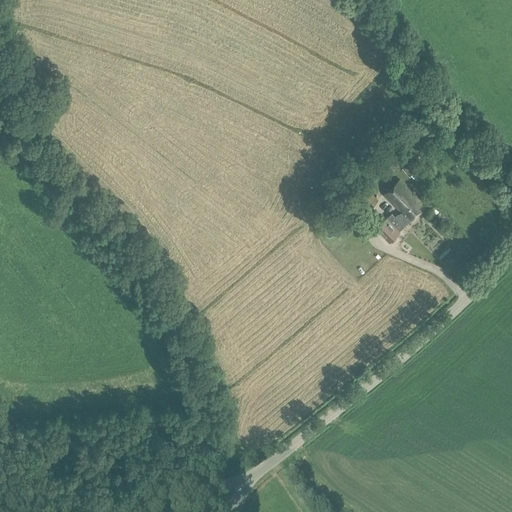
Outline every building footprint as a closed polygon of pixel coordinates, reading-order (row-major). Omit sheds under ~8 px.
[(420,115),(415,120),(393,141),(399,147),(426,120),(420,115)] [(404,157),(403,156),(383,142),(373,154),(395,169),(401,162),(404,157)] [(443,157),(440,152),(432,158),(436,163),(443,157)] [(377,169),(367,161),(358,173),(368,181),(377,169)] [(414,180),(421,173),(415,166),(408,173),(414,180)] [(384,195),(400,212),(395,217),(392,214),(386,220),(376,228),(389,242),(400,231),(399,230),(426,205),(417,196),(400,180),(384,195)] [(354,197),(365,187),(360,181),(348,192),(354,197)] [(379,200),(365,187),(354,197),(368,210),(379,200)] [(432,227),(421,238),(440,259),(452,248),(432,227)]
